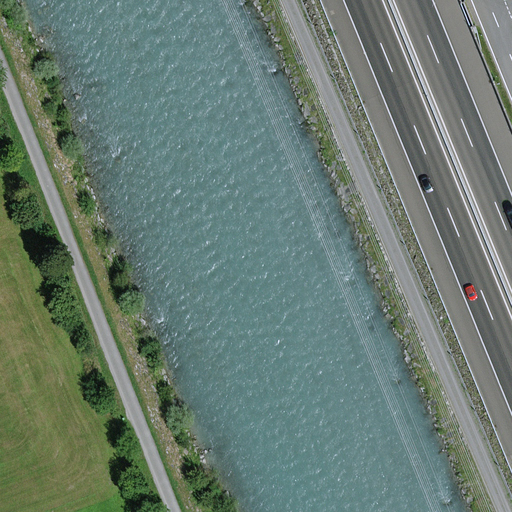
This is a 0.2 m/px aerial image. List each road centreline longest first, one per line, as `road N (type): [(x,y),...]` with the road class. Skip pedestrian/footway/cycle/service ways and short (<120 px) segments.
road 1 (track): [(506,511),(290,0)]
road 2 (track): [(177,511),(0,56)]
road 3 (motorway): [(363,0),(511,366)]
road 4 (motorway): [(511,241),(413,0)]
